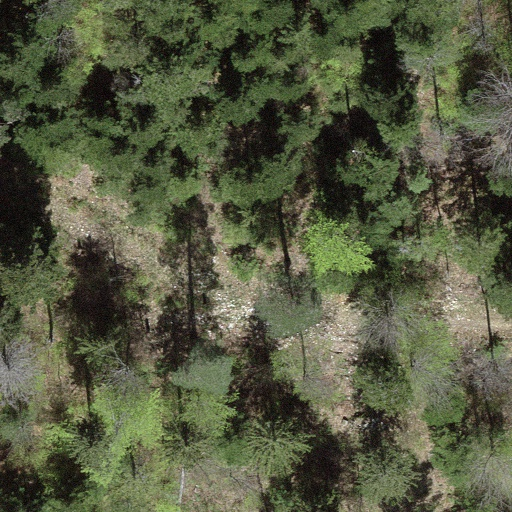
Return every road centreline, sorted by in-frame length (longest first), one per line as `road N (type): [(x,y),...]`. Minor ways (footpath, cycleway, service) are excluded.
road 1 (track): [(306,317),(0,179)]
road 2 (track): [(306,317),(511,326)]
